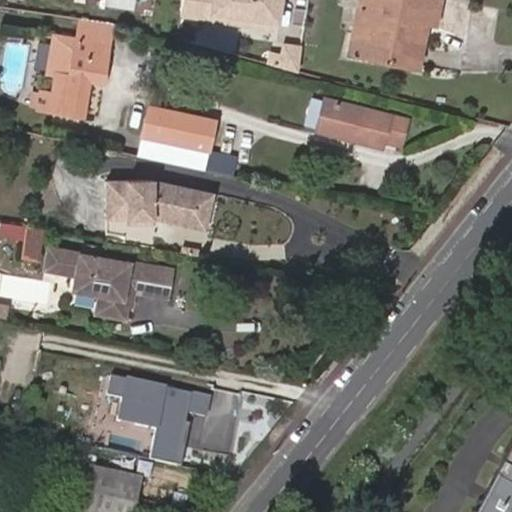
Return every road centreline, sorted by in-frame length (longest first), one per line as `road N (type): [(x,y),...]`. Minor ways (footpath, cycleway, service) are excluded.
road 1 (primary): [(511,206),(267,511)]
road 2 (track): [(511,138),(482,132),(400,165),(234,117)]
